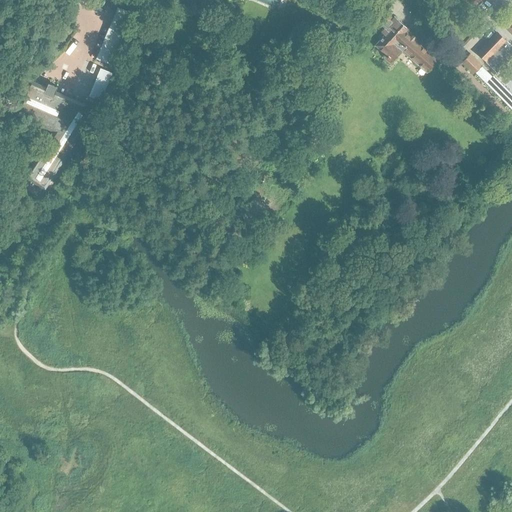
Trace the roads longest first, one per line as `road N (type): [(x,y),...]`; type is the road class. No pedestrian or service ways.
road 1 (track): [(290,511),(106,373),(50,369),(33,359),(16,331),(26,286),(0,273)]
road 2 (residential): [(511,123),(384,0)]
road 3 (track): [(511,402),(413,511)]
road 4 (track): [(25,302),(38,292),(74,194)]
